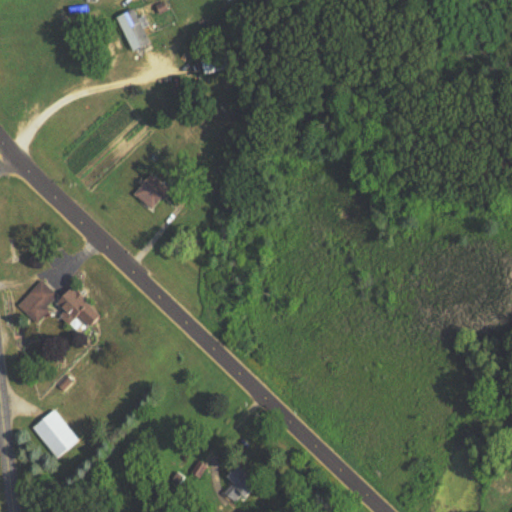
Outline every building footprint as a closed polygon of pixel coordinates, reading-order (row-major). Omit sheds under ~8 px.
[(152,43),(135,8),(117,17),(134,52),(152,43)] [(231,68),(227,50),(199,57),(204,75),(231,68)] [(135,194),(154,210),(170,192),(151,176),(135,194)] [(60,298),(42,280),(18,305),(36,323),(60,298)] [(65,311),(60,315),(71,326),(81,317),(92,329),(103,317),(75,289),(59,305),(65,311)] [(58,460),(81,442),(57,410),(34,427),(58,460)] [(265,484),(238,466),(230,479),(236,483),(228,495),(240,503),(246,495),(254,500),(265,484)]
